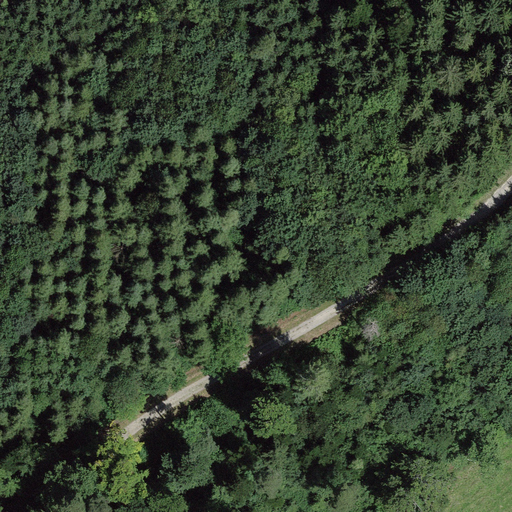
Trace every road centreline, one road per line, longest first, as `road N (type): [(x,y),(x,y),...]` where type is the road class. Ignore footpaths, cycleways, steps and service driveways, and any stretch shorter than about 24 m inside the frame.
road 1 (track): [(511,175),(486,211),(168,404),(13,511)]
road 2 (track): [(408,511),(511,443)]
